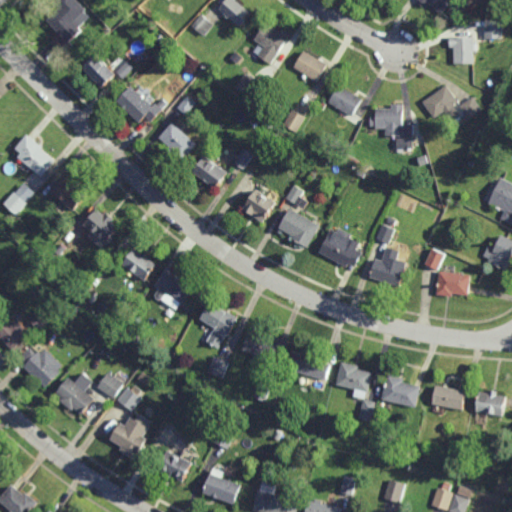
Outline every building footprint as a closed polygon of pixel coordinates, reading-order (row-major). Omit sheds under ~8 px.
[(62,51),(53,41),(61,33),(48,20),(55,13),(52,10),(57,5),(55,2),(57,0),(78,0),(88,11),(76,23),(83,31),(62,51)] [(242,28),(230,18),(229,19),(226,17),(227,15),(220,9),(227,0),(237,0),(254,14),(242,28)] [(455,0),(445,15),(431,5),(429,6),(422,0),(455,0)] [(205,35),(192,25),(202,14),(214,24),(205,35)] [(504,39),(486,38),(486,18),(504,18),(504,39)] [(289,39),(271,65),(258,56),(265,46),(256,40),(267,23),(289,39)] [(473,35),(475,35),(475,40),(478,40),(478,49),(475,49),(475,63),(454,63),(454,47),(451,47),(450,35),(456,35),(456,28),(473,28),(473,35)] [(318,81),(294,67),(305,49),(328,63),(318,81)] [(104,87),(84,66),(97,53),(117,74),(104,87)] [(125,78),(118,71),(128,60),(136,67),(125,78)] [(258,102),(237,87),(247,72),(268,86),(258,102)] [(352,116),(329,102),(340,83),(363,98),(352,116)] [(459,101),(454,104),(461,115),(460,116),(462,118),(455,123),(453,121),(451,122),(445,112),(435,118),(423,100),(437,91),(436,90),(440,88),(447,84),(459,101)] [(154,105),(157,102),(158,103),(163,97),(169,103),(164,108),(165,110),(153,122),(147,115),(141,121),(128,108),(126,110),(123,107),(124,106),(119,100),(133,85),(154,105)] [(187,115),(179,107),(189,95),(198,103),(187,115)] [(482,116),(476,120),(473,115),(469,118),(460,104),(474,95),(483,109),(478,111),(482,116)] [(403,123),(414,123),(413,142),(419,142),(419,154),(403,154),(403,151),(397,150),(398,137),(403,137),(403,131),(402,131),(402,136),(385,135),(386,127),(376,127),(376,124),(371,124),(371,116),(376,116),(376,107),(392,107),(392,103),(404,103),(403,123)] [(295,132),(283,125),(292,108),(305,115),(295,132)] [(184,161),(170,149),(173,146),(161,136),(175,121),(199,143),(184,161)] [(267,132),(263,129),(267,123),(272,126),(267,132)] [(274,140),(269,137),(274,129),(279,131),(274,140)] [(44,147),(43,149),(56,160),(43,177),(31,167),(27,173),(15,164),(19,159),(17,158),(18,156),(9,149),(13,144),(17,147),(27,134),(44,147)] [(244,169),(235,163),(244,148),(253,154),(244,169)] [(216,187),(208,181),(206,184),(201,181),(204,178),(194,171),(207,154),(229,171),(216,187)] [(364,178),(357,174),(360,169),(367,172),(364,178)] [(74,211),(69,206),(68,208),(64,204),(65,202),(53,191),(66,176),(88,195),(74,211)] [(511,223),(502,218),(505,210),(489,203),(502,176),(511,181),(511,223)] [(305,207),(287,197),(295,183),(305,190),(301,196),(309,200),(305,207)] [(278,201),(264,221),(245,208),(259,187),(278,201)] [(16,214),(4,203),(14,192),(26,203),(16,214)] [(453,208),(447,206),(450,200),(455,202),(453,208)] [(309,245),(301,241),(301,242),(293,237),(294,235),(280,226),(292,206),(322,225),(309,245)] [(105,215),(108,212),(115,218),(112,221),(119,227),(114,234),(114,238),(110,242),(106,242),(102,247),(89,236),(93,231),(85,224),(98,208),(105,215)] [(396,225),(388,221),(391,215),(398,219),(396,225)] [(391,243),(378,238),(384,223),(397,228),(391,243)] [(342,232),(339,238),(346,241),(350,235),(361,241),(358,248),(364,251),(357,266),(350,263),(349,266),(342,262),(341,264),(335,261),(337,259),(321,251),(330,233),(329,232),(330,231),(331,231),(333,228),(342,232)] [(511,261),(507,271),(489,262),(491,259),(484,256),(490,244),(496,248),(504,233),(511,237),(511,261)] [(409,261),(401,286),(387,282),(386,283),(381,281),(381,279),(372,276),(378,257),(384,259),(388,246),(402,250),(399,258),(409,261)] [(57,258),(52,252),(56,247),(62,253),(57,258)] [(144,253),(146,252),(151,256),(150,257),(159,263),(147,281),(136,273),(136,274),(133,273),(134,271),(124,264),(136,247),(144,253)] [(440,269),(427,263),(434,247),(447,253),(440,269)] [(181,277),(182,274),(197,284),(184,304),(183,303),(178,310),(162,299),(167,292),(157,285),(168,268),(181,277)] [(470,295),(455,293),(454,296),(438,294),(441,269),(473,274),(470,295)] [(71,318),(64,312),(75,301),(81,308),(71,318)] [(239,317),(238,318),(240,319),(230,335),(228,334),(220,347),(208,340),(217,327),(211,323),(210,326),(206,323),(208,321),(202,317),(213,301),(227,310),(228,310),(239,317)] [(40,331),(29,319),(41,307),(52,319),(40,331)] [(30,332),(14,349),(0,337),(0,315),(4,311),(15,321),(17,319),(30,332)] [(272,336),(273,334),(288,340),(283,355),(277,353),(274,361),(269,359),(266,366),(254,361),(257,353),(244,348),(252,328),(272,336)] [(137,344),(130,341),(134,334),(141,338),(137,344)] [(63,364),(59,369),(61,372),(46,388),(24,367),(38,352),(41,355),(47,348),(63,364)] [(327,380),(289,369),(295,349),(326,358),(325,361),(332,364),(327,380)] [(224,378),(209,372),(216,356),(231,362),(224,378)] [(370,391),(367,391),(366,399),(377,401),(372,421),(366,419),(366,421),(362,420),(362,419),(361,419),(365,398),(355,396),(356,388),(338,384),(343,361),(360,365),(359,368),(374,372),(370,391)] [(87,391),(97,399),(93,404),(94,404),(90,409),(89,409),(84,415),(75,408),(73,411),(61,401),(63,398),(57,393),(71,377),(77,382),(85,372),(95,381),(87,391)] [(128,378),(125,382),(126,383),(116,398),(100,387),(110,372),(116,376),(119,372),(128,378)] [(419,407),(389,401),(389,402),(386,401),(386,400),(383,399),(389,374),(406,378),(405,381),(424,386),(419,407)] [(151,385),(150,384),(149,385),(144,381),(149,375),(154,378),(153,380),(154,381),(151,385)] [(266,402),(254,397),(260,383),(272,388),(266,402)] [(144,390),(140,395),(143,397),(133,410),(119,399),(129,386),(133,389),(137,384),(144,390)] [(449,387),(468,390),(465,410),(445,406),(444,409),(439,408),(440,404),(433,403),(436,385),(444,386),(444,384),(449,385),(449,387)] [(499,394),(509,396),(505,416),(477,411),(481,390),(490,392),(490,389),(500,391),(499,394)] [(281,420),(274,417),(278,408),(285,411),(281,420)] [(242,425),(231,419),(235,412),(246,418),(242,425)] [(152,428),(146,437),(149,439),(136,459),(122,450),(124,446),(112,439),(113,438),(111,437),(116,430),(118,431),(123,422),(128,425),(133,416),(152,428)] [(229,449),(215,442),(222,427),(237,434),(229,449)] [(281,441),(274,439),(277,430),(284,432),(281,441)] [(185,482),(176,478),(175,480),(168,477),(169,474),(160,469),(170,450),(194,463),(185,482)] [(236,505),(218,498),(217,501),(213,499),(214,496),(205,493),(214,467),(227,472),(225,477),(243,484),(236,505)] [(355,495),(342,492),(346,475),(359,478),(355,495)] [(402,502),(386,497),(392,479),(407,484),(402,502)] [(277,494),(302,500),(299,511),(265,511),(255,509),(260,490),(262,491),(265,481),(279,485),(277,494)] [(449,491),(457,494),(461,484),(476,490),(467,511),(452,511),(433,505),(439,487),(442,488),(445,481),(452,484),(449,491)] [(26,495),(27,493),(34,499),(32,501),(38,505),(32,511),(13,511),(0,501),(13,485),(26,495)] [(324,503),(338,506),(338,505),(341,506),(341,507),(344,508),(343,511),(306,511),(309,500),(316,501),(317,499),(324,500),(324,503)]
